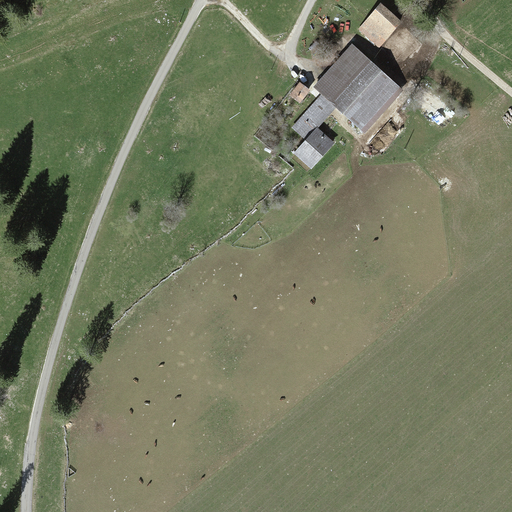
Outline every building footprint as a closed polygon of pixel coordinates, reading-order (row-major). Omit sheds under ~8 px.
[(381,9),(360,34),(381,52),(402,28),(381,9)] [(404,93),(349,47),(313,90),(368,136),(404,93)] [(302,84),(291,98),(302,106),(313,92),(302,84)] [(335,112),(320,99),(293,129),(307,142),(320,129),(335,112)] [(320,129),(307,142),(294,157),(312,174),(338,145),(320,129)]
